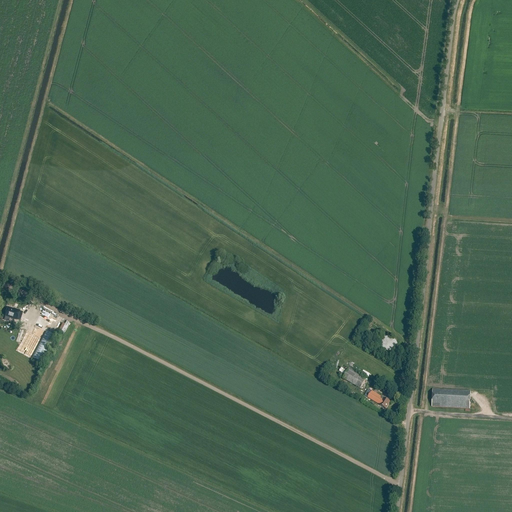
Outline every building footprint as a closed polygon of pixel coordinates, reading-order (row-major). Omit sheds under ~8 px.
[(15,312),(13,319),(24,322),(26,314),(23,313),(22,314),(15,312)] [(36,323),(49,326),(52,313),(48,312),(46,320),(38,318),(36,323)] [(43,365),(57,338),(45,332),(32,359),(43,365)] [(397,345),(397,343),(396,341),(394,340),(393,339),(391,338),(390,338),(388,338),(386,338),(384,338),(383,339),(382,340),(380,342),(379,343),(379,345),(379,347),(379,348),(379,350),(380,352),(381,353),(382,354),(384,355),(385,356),(387,356),(389,356),(391,356),(392,355),(394,354),(395,353),(396,352),(397,350),(397,348),(397,346),(397,345)] [(343,379),(360,390),(367,379),(349,368),(343,379)] [(433,390),(432,407),(470,409),(471,392),(433,390)] [(368,398),(380,405),(380,406),(386,410),(390,402),(372,391),(368,398)]
